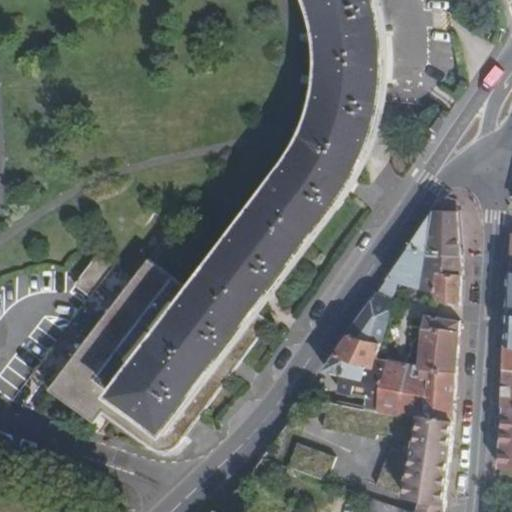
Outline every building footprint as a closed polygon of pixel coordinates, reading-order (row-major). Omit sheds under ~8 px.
[(150,260),(109,313),(90,298),(116,265),(99,252),(74,286),(89,298),(33,374),(52,389),(96,423),(105,412),(155,450),(157,451),(159,451),(161,452),(163,452),(165,452),(167,452),(169,452),(171,451),(173,451),(174,450),(176,449),(178,447),(179,446),(271,323),(256,312),(344,195),(357,172),(368,147),(376,121),(382,94),(384,67),(384,40),(380,13),(376,0),(313,0),(314,3),(319,21),(323,36),(324,51),(325,66),(323,81),(319,102),(313,128),(291,166),(195,293),(175,278),(150,260)] [(430,254),(463,256),(460,213),(437,212),(410,250),(430,254)] [(400,283),(440,294),(442,282),(464,283),(464,276),(463,256),(430,254),(410,250),(389,280),(400,283)] [(350,335),(384,343),(399,296),(397,290),(400,283),(389,280),(350,335)] [(463,308),(464,283),(442,282),(440,294),(440,301),(463,308)] [(429,314),(419,367),(419,369),(458,373),(463,321),(429,314)] [(350,335),(324,372),(344,378),(340,394),(370,401),(367,411),(379,412),(390,361),(378,359),(384,343),(350,335)] [(379,412),(454,421),(458,373),(419,369),(419,367),(408,365),(390,361),(379,412)] [(511,369),(505,368),(503,408),(511,408),(511,369)] [(345,408),(327,402),(319,428),(371,444),(372,440),(405,444),(403,456),(386,452),(376,492),(423,502),(420,511),(417,511),(407,510),(406,511),(445,511),(446,507),(454,421),(379,412),(367,411),(345,408)] [(511,470),(511,408),(503,408),(499,469),(511,470)] [(301,445),(290,469),(297,472),(318,482),(327,485),(338,459),(301,445)] [(108,491),(111,511),(128,511),(123,496),(108,491)] [(406,511),(407,510),(375,502),(372,511),(406,511)]
